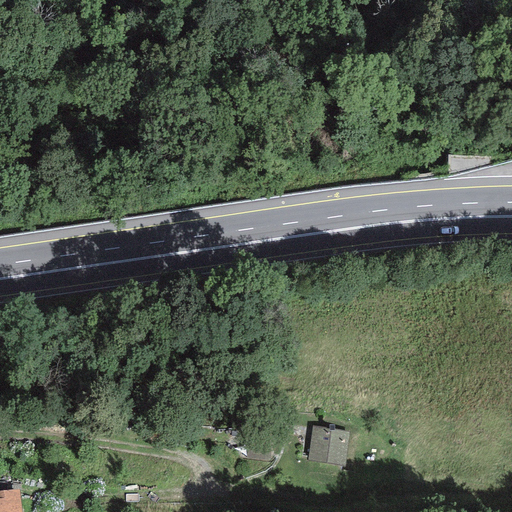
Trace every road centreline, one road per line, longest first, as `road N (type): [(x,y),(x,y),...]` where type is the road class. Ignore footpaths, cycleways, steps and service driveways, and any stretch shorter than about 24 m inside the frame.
road 1 (primary): [(511,207),(381,215),(0,270)]
road 2 (track): [(511,495),(370,492),(309,503),(201,490),(57,503)]
road 3 (track): [(201,490),(199,465),(175,451),(0,434)]
